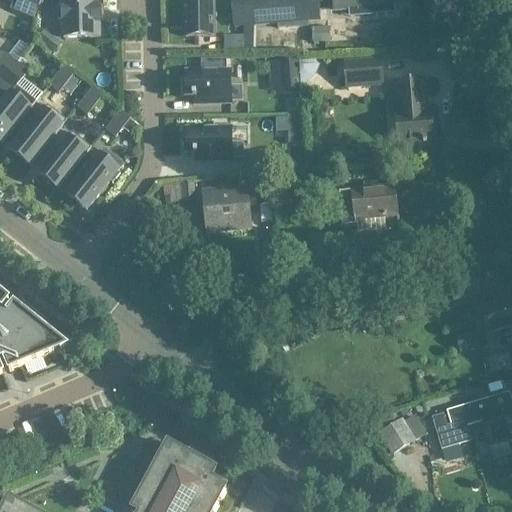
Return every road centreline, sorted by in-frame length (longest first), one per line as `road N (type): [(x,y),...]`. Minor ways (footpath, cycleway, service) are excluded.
road 1 (residential): [(72,273),(133,201),(151,166),(153,0)]
road 2 (residential): [(376,511),(149,334)]
road 3 (residential): [(0,421),(118,371),(149,334)]
road 4 (unclassified): [(511,133),(481,0)]
